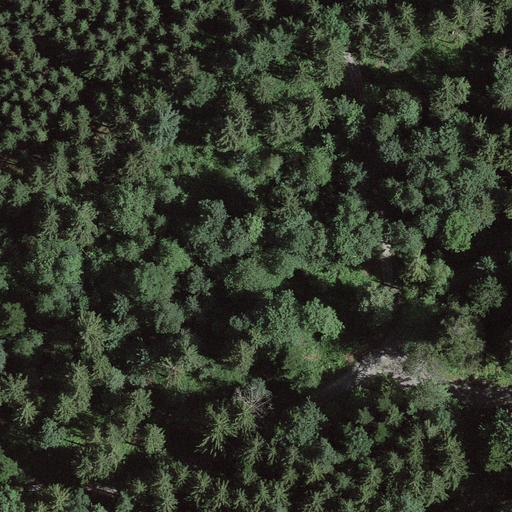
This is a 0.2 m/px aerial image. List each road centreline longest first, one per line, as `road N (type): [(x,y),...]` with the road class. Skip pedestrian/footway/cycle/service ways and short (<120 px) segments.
road 1 (track): [(375,373),(193,468),(0,510)]
road 2 (track): [(396,333),(365,109),(330,0)]
road 3 (track): [(511,243),(396,333),(375,373)]
road 4 (track): [(475,511),(456,390)]
